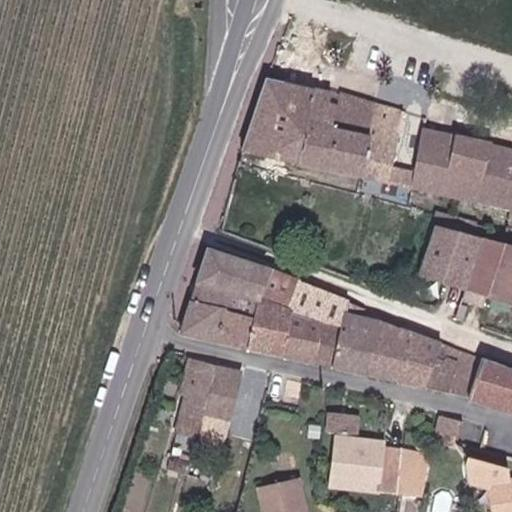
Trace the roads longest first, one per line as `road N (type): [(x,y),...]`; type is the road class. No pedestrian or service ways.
road 1 (residential): [(145,335),(511,423)]
road 2 (residential): [(185,219),(511,344)]
road 3 (tertiary): [(145,335),(84,511)]
road 4 (tertiary): [(239,57),(185,219)]
road 5 (tertiary): [(185,219),(145,335)]
